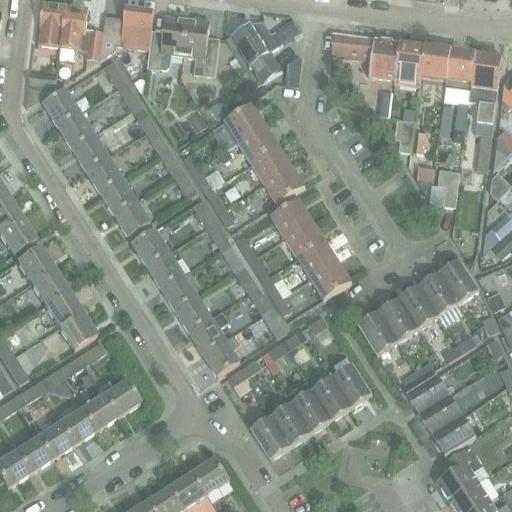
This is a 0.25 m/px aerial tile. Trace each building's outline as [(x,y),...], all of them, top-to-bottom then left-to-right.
[(39,50),(61,53),(66,9),(45,7),(45,6),(44,6),(41,33),(39,50)] [(61,53),(60,61),(73,63),(74,54),(86,56),(85,66),(97,68),(99,68),(99,67),(103,35),(87,32),(90,13),(66,9),(61,53)] [(148,54),(153,16),(127,13),(122,50),(148,54)] [(171,59),(183,61),(189,21),(175,19),(174,22),(166,21),(163,43),(152,42),(148,74),(160,75),(160,72),(166,73),(169,71),(171,59)] [(203,22),(189,21),(183,61),(196,62),(194,79),(215,82),(219,50),(208,49),(211,27),(202,26),(203,22)] [(119,56),(122,26),(107,24),(104,54),(119,56)] [(262,88),(283,75),(271,56),(301,35),(294,24),(275,36),(278,40),(274,43),(264,27),(250,28),(232,40),(249,69),(250,70),(251,69),(262,88)] [(369,80),(395,83),(396,83),(401,46),(334,38),(332,60),(371,65),(369,80)] [(426,50),(401,46),(396,83),(395,83),(395,88),(421,91),(422,81),(426,50)] [(422,81),(448,85),(452,53),(426,50),(422,81)] [(477,56),(452,53),(448,85),(447,92),(473,95),(477,56)] [(477,56),(473,95),(471,106),(480,107),(477,127),(494,129),(498,93),(503,59),(477,56)] [(109,100),(128,88),(114,65),(95,77),(109,100)] [(57,81),(31,77),(26,112),(55,94),(57,81)] [(505,86),(502,109),(507,114),(511,110),(511,111),(511,78),(506,84),(505,86)] [(142,110),(132,94),(122,100),(133,116),(142,110)] [(44,109),(59,132),(81,117),(67,95),(44,109)] [(390,121),(393,97),(383,96),(380,120),(390,121)] [(266,130),(253,110),(253,109),(225,127),(238,148),(266,130)] [(156,132),(146,116),(136,122),(146,138),(156,132)] [(59,132),(73,154),(95,139),(81,117),(59,132)] [(401,155),(411,156),(412,156),(415,126),(398,124),(395,143),(402,144),(401,155)] [(500,126),(497,146),(509,148),(511,127),(500,126)] [(494,129),(477,127),(475,139),(492,141),(494,129)] [(437,129),(435,148),(443,149),(446,130),(437,129)] [(279,150),(266,130),(238,148),(251,168),(279,150)] [(170,154),(160,138),(150,144),(160,160),(170,154)] [(73,154),(87,176),(109,161),(95,139),(73,154)] [(279,150),(251,168),(264,188),(292,171),(279,150)] [(191,159),(184,164),(192,177),(200,172),(191,159)] [(184,176),(174,160),(164,166),(174,182),(184,176)] [(87,176),(101,198),(123,183),(109,161),(87,176)] [(305,191),(292,171),(264,188),(277,209),(305,191)] [(432,185),(434,172),(419,171),(417,183),(432,185)] [(209,186),(200,172),(192,177),(201,191),(209,186)] [(456,211),(460,177),(440,174),(438,191),(446,192),(444,210),(456,211)] [(493,183),(491,197),(498,204),(511,190),(511,188),(499,177),(493,183)] [(198,198),(188,182),(178,188),(188,204),(198,198)] [(101,198),(114,220),(137,205),(123,183),(101,198)] [(217,199),(209,204),(218,218),(226,213),(217,199)] [(8,200),(0,204),(0,235),(22,222),(8,200)] [(272,222),(285,243),(313,225),(300,204),(272,222)] [(151,228),(137,205),(114,220),(129,242),(151,228)] [(217,227),(206,211),(197,217),(207,233),(217,227)] [(235,226),(226,213),(218,218),(227,231),(235,226)] [(511,225),(507,220),(492,234),(500,243),(511,231),(511,225)] [(0,235),(0,237),(13,259),(36,244),(22,222),(0,235)] [(326,246),(313,225),(285,243),(298,263),(326,246)] [(231,249),(220,233),(211,239),(221,255),(231,249)] [(156,234),(133,249),(147,271),(170,257),(156,234)] [(511,238),(510,236),(492,252),(501,262),(511,252),(511,238)] [(47,248),(62,270),(77,259),(62,238),(47,248)] [(326,246),(298,263),(311,284),(339,266),(326,246)] [(248,247),(240,252),(249,266),(257,261),(248,247)] [(40,251),(18,265),(32,288),(55,274),(40,251)] [(245,271),(235,255),(225,261),(235,277),(245,271)] [(170,257),(147,271),(161,293),(184,279),(170,257)] [(265,275),(257,261),(249,266),(258,280),(265,275)] [(459,308),(479,295),(460,265),(439,278),(459,308)] [(352,286),(339,266),(311,284),(324,304),(352,286)] [(511,267),(495,274),(500,288),(511,284),(511,267)] [(55,274),(32,288),(46,310),(68,296),(55,274)] [(259,293),(249,277),(239,283),(249,299),(259,293)] [(439,278),(419,291),(438,321),(459,308),(439,278)] [(184,279),(161,293),(175,315),(198,301),(184,279)] [(274,288),(266,293),(275,306),(282,301),(274,288)] [(418,334),(438,321),(419,291),(399,304),(418,334)] [(60,332),(82,318),(68,296),(46,310),(60,332)] [(273,315),(263,299),(253,305),(263,321),(273,315)] [(198,301),(175,315),(189,337),(212,323),(198,301)] [(291,315),(282,301),(275,306),(283,320),(291,315)] [(399,304),(379,317),(398,347),(418,334),(399,304)] [(99,334),(114,327),(104,308),(89,315),(99,334)] [(212,323),(189,337),(203,359),(226,344),(218,333),(229,326),(222,316),(212,323)] [(358,330),(377,360),(398,347),(379,317),(358,330)] [(511,321),(509,317),(498,324),(505,339),(511,352),(511,351),(511,321)] [(74,354),(97,340),(82,318),(60,332),(74,354)] [(287,337),(277,321),(267,327),(277,343),(287,337)] [(498,335),(491,321),(482,324),(489,340),(498,335)] [(328,330),(323,322),(309,331),(314,339),(328,330)] [(0,338),(0,359),(1,361),(11,354),(1,338),(0,338)] [(301,347),(296,339),(282,348),(288,356),(301,347)] [(233,340),(226,344),(203,359),(218,381),(240,367),(232,354),(239,350),(233,340)] [(457,350),(462,358),(476,349),(471,341),(457,350)] [(496,344),(487,348),(494,363),(503,359),(496,344)] [(101,347),(85,357),(91,367),(107,357),(101,347)] [(174,367),(183,362),(174,348),(166,354),(174,367)] [(282,348),(269,356),(274,365),(288,356),(282,348)] [(448,367),(462,358),(457,350),(443,359),(448,367)] [(5,367),(15,383),(25,377),(15,360),(5,367)] [(79,361),(63,371),(69,381),(85,371),(79,361)] [(261,373),(256,365),(242,374),(247,382),(261,373)] [(430,367),(416,375),(422,384),(436,375),(430,367)] [(332,382),(352,412),(372,399),(353,369),(332,382)] [(511,388),(511,377),(509,372),(501,376),(507,391),(511,388)] [(253,392),(247,382),(242,374),(228,382),(240,400),(253,392)] [(57,375),(41,385),(47,395),(63,385),(57,375)] [(408,392),(422,384),(416,375),(403,384),(408,392)] [(12,393),(2,377),(0,377),(0,395),(2,399),(12,393)] [(407,399),(420,420),(451,401),(437,380),(407,399)] [(332,382),(312,395),(331,425),(352,412),(332,382)] [(103,399),(118,422),(140,407),(126,385),(103,399)] [(35,389),(19,399),(25,409),(41,399),(35,389)] [(292,408),(311,438),(331,425),(312,395),(292,408)] [(118,422),(103,399),(81,413),(96,436),(118,422)] [(420,420),(433,440),(463,421),(451,401),(420,420)] [(13,403),(0,410),(0,417),(3,423),(19,413),(13,403)] [(292,408),(272,421),(291,451),(311,438),(292,408)] [(96,436),(81,413),(59,427),(74,450),(96,436)] [(272,421),(251,434),(270,464),(291,451),(272,421)] [(476,442),(463,421),(433,440),(446,461),(476,442)] [(59,427),(37,441),(52,464),(74,450),(59,427)] [(30,478),(52,464),(37,441),(16,456),(30,478)] [(483,471),(477,460),(471,451),(443,468),(450,478),(437,486),(449,505),(479,486),(473,477),(483,471)] [(8,493),(30,478),(16,456),(0,465),(0,480),(3,486),(8,493)] [(216,463),(193,478),(207,500),(230,486),(216,463)] [(188,511),(207,500),(193,478),(171,492),(184,511),(188,511)] [(449,505),(453,511),(480,511),(491,505),(497,501),(498,498),(489,483),(485,482),(479,486),(449,505)] [(184,511),(171,492),(149,506),(153,511),(184,511)]
